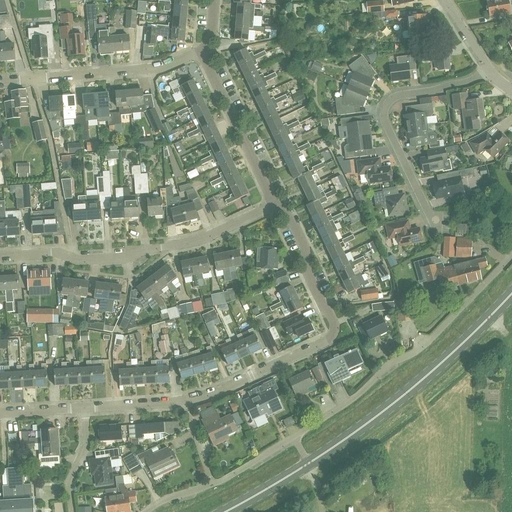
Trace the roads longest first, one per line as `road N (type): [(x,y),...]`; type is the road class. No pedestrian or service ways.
road 1 (residential): [(211,486),(354,399),(439,332),(511,256)]
road 2 (secondary): [(228,511),(378,417),(511,293)]
road 3 (residential): [(185,402),(331,340),(334,327),(308,278),(306,251),(276,205)]
road 4 (residential): [(0,255),(120,259),(196,241),(276,205)]
road 5 (residential): [(437,222),(382,115),(398,96),(487,71)]
road 6 (residential): [(0,82),(147,71),(201,49)]
road 7 (residential): [(276,205),(201,49)]
